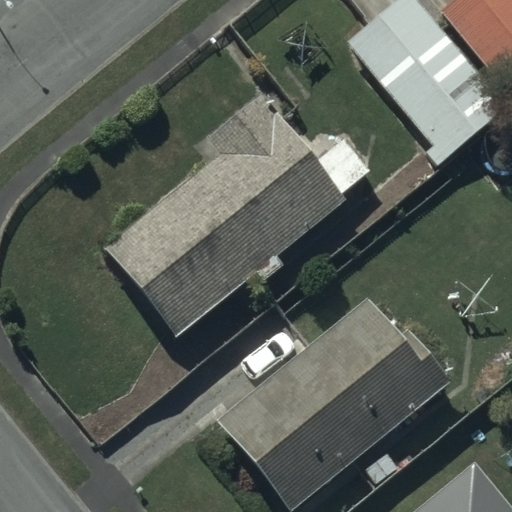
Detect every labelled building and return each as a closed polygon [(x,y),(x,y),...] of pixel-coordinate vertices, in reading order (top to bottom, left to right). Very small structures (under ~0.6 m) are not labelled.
[(414,0),(395,0),(343,43),(428,145),(423,150),(435,165),(503,108),(414,0)] [(511,0),(446,0),(437,8),(506,94),(511,89),(511,0)] [(206,142),(216,154),(98,250),(171,338),(341,200),(337,195),(367,170),(341,138),(311,163),(258,99),(206,142)] [(391,333),(362,296),(211,417),(284,509),(445,380),(401,325),(391,333)] [(507,511),(473,471),(422,511),(507,511)]
